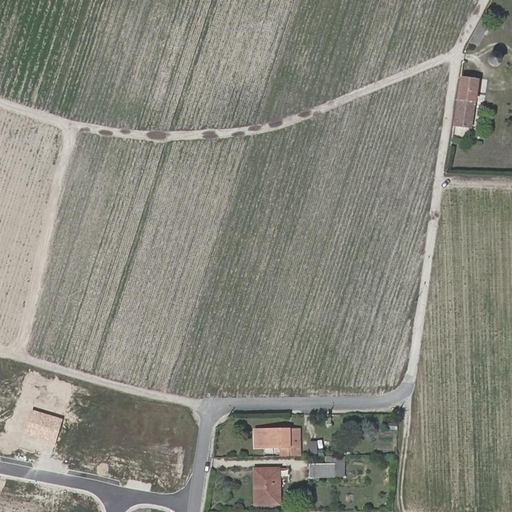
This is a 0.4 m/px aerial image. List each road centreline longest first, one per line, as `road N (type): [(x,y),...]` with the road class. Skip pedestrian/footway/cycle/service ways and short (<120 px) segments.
road 1 (residential): [(194,504),(207,421),(217,407),(407,401),(455,51),(482,0)]
road 2 (track): [(0,100),(72,128),(155,136),(245,131),(455,51)]
road 3 (track): [(13,353),(72,128)]
road 4 (track): [(217,407),(0,348)]
road 5 (residential): [(194,504),(0,468)]
